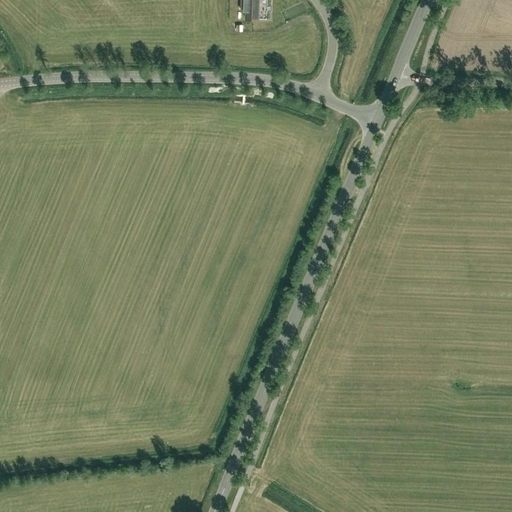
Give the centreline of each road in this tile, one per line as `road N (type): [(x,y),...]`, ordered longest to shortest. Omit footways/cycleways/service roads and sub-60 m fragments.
road 1 (tertiary): [(214,511),(377,120)]
road 2 (unclassified): [(317,95),(246,78),(23,82)]
